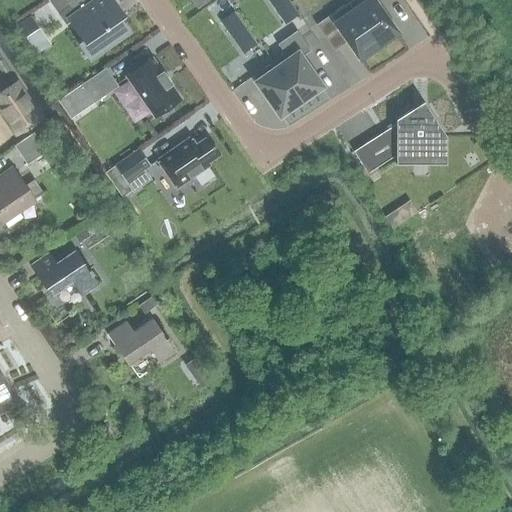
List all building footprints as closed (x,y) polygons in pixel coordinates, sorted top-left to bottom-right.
[(65,25),(70,21),(84,41),(90,37),(99,51),(127,31),(112,9),(116,7),(111,0),(96,0),(74,15),(67,6),(57,13),(65,25)] [(350,0),(347,2),(378,46),(396,33),(373,0),(350,0)] [(284,24),(298,14),(290,2),(276,12),(284,24)] [(378,46),(347,2),(329,16),(359,59),(378,46)] [(42,33),(30,16),(17,25),(28,42),(42,33)] [(256,44),(242,24),(228,34),(242,54),(256,44)] [(277,44),(284,54),(272,62),(299,100),(320,86),(300,58),(310,51),(296,31),(277,44)] [(161,72),(151,58),(125,76),(153,117),(180,99),(170,85),(171,84),(162,71),(161,72)] [(272,62),(252,76),(279,115),(299,100),(272,62)] [(81,86),(58,102),(69,119),(93,103),(117,86),(105,70),(81,86)] [(0,91),(0,116),(14,138),(43,118),(18,79),(0,91)] [(395,119),(395,124),(378,135),(392,157),(395,155),(395,156),(445,156),(445,136),(427,108),(412,108),(395,119)] [(14,144),(26,162),(46,149),(34,131),(14,144)] [(208,165),(206,163),(218,155),(206,137),(194,145),(189,137),(156,160),(176,188),(208,165)] [(380,164),(366,143),(353,151),(367,173),(380,164)] [(149,165),(138,149),(114,166),(125,182),(149,165)] [(0,223),(1,224),(36,200),(34,197),(43,192),(33,177),(25,182),(15,167),(0,176),(0,223)] [(396,209),(386,216),(393,228),(403,221),(396,209)] [(29,265),(50,295),(72,280),(82,293),(97,283),(75,250),(56,262),(49,252),(29,265)] [(150,297),(137,306),(143,314),(156,306),(150,297)] [(149,349),(158,364),(175,353),(153,319),(133,332),(125,321),(106,333),(126,364),(149,349)] [(201,387),(210,381),(195,357),(184,364),(201,387)] [(0,410),(16,401),(0,373),(0,410)]
